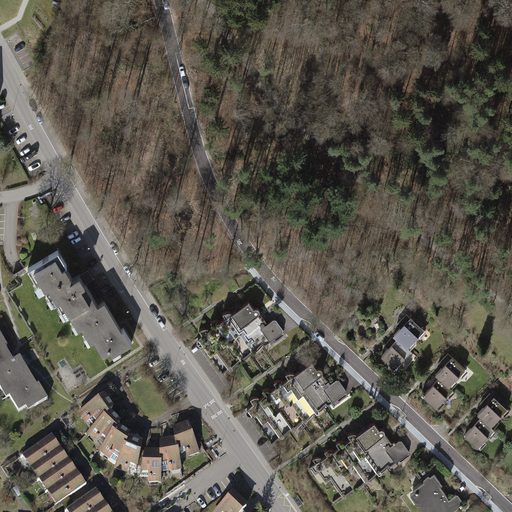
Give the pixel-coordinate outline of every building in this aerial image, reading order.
[(55,252),(31,267),(63,319),(70,315),(100,364),(131,345),(119,325),(103,298),(96,302),(86,285),(95,280),(87,268),(71,278),(55,252)] [(250,296),(194,335),(221,373),(269,340),(273,346),(290,334),(276,314),(267,321),(250,296)] [(425,330),(411,316),(392,334),(398,340),(381,357),(396,372),(413,355),(407,348),(425,330)] [(0,337),(0,389),(5,398),(10,395),(22,415),(47,399),(36,382),(20,357),(14,361),(0,337)] [(466,370),(452,356),(434,374),(440,380),(423,397),(437,411),(454,395),(448,388),(466,370)] [(315,358),(246,405),(270,441),(328,402),(334,410),(353,396),(339,376),(331,382),(315,358)] [(78,412),(91,431),(110,413),(115,409),(105,394),(78,412)] [(495,395),(477,413),(482,417),(465,434),(480,449),(496,433),(489,426),(508,408),(495,395)] [(85,437),(102,451),(116,428),(120,423),(110,413),(91,431),(85,437)] [(374,420),(306,469),(331,504),(388,463),(395,472),(415,457),(399,436),(390,442),(374,420)] [(202,455),(190,423),(173,428),(175,439),(180,461),(202,455)] [(99,455),(117,465),(128,440),(130,435),(116,428),(102,451),(99,455)] [(86,484),(51,434),(22,455),(57,505),(86,484)] [(175,439),(158,441),(159,451),(160,474),(184,473),(180,461),(175,439)] [(135,477),(143,444),(128,440),(117,465),(115,471),(135,477)] [(160,474),(159,451),(145,450),(140,482),(160,483),(160,474)] [(446,498),(431,476),(408,491),(422,511),(445,511),(461,502),(455,492),(446,498)] [(110,511),(95,489),(63,511),(110,511)] [(245,511),(250,507),(234,493),(216,511),(245,511)] [(296,496),(293,498),(299,507),(302,505),(296,496)]
